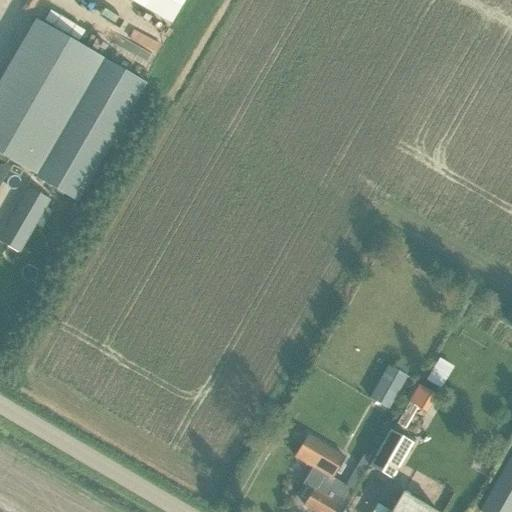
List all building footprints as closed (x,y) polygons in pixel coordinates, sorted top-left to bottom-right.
[(185,0),(128,0),(172,25),(185,0)] [(78,201),(139,97),(147,83),(34,18),(0,77),(0,185),(10,167),(7,164),(9,159),(36,175),(35,178),(78,201)] [(0,236),(0,240),(20,253),(29,237),(51,200),(29,187),(0,236)] [(387,366),(370,398),(389,409),(407,377),(387,366)] [(414,420),(423,424),(432,404),(422,400),(414,420)] [(409,403),(397,424),(405,428),(416,407),(409,403)] [(394,430),(372,465),(393,479),(416,444),(394,430)] [(349,486),(333,479),(346,456),(308,434),(294,457),(313,468),(303,484),(313,489),(303,506),(313,511),(336,511),(341,505),(340,505),(349,486)] [(363,454),(357,464),(364,468),(370,458),(363,454)] [(511,511),(511,459),(509,458),(480,510),(483,511),(511,511)] [(357,464),(345,484),(349,486),(353,488),(364,468),(357,464)] [(433,511),(404,494),(398,504),(392,511),(433,511)]
